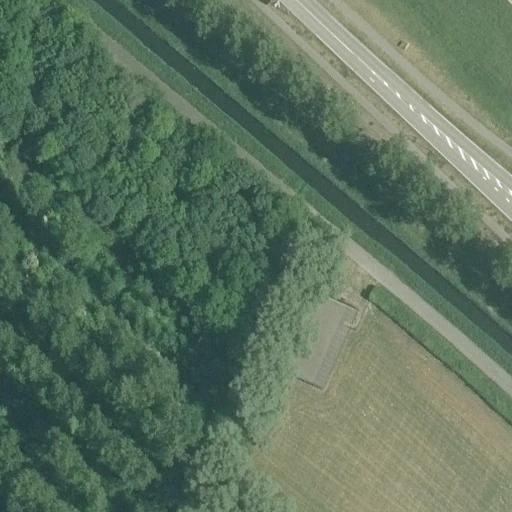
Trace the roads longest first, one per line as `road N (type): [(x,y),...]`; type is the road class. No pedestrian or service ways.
road 1 (track): [(320,224),(196,511)]
road 2 (secondary): [(511,200),(294,0)]
